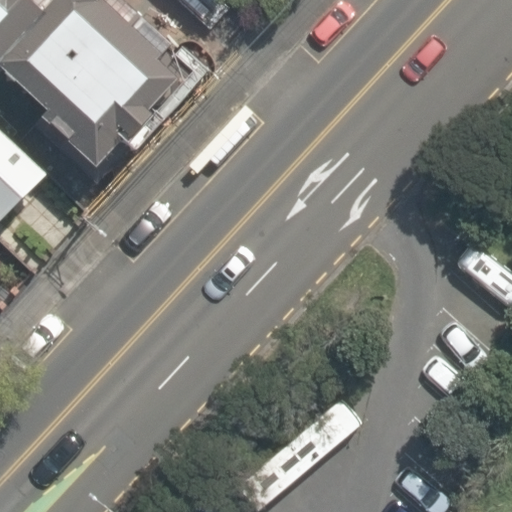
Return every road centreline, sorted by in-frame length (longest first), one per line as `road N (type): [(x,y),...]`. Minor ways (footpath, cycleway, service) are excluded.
road 1 (secondary): [(440,17),(140,331)]
road 2 (secondary): [(140,331),(0,479)]
road 3 (motorway): [(140,331),(100,480),(75,511)]
